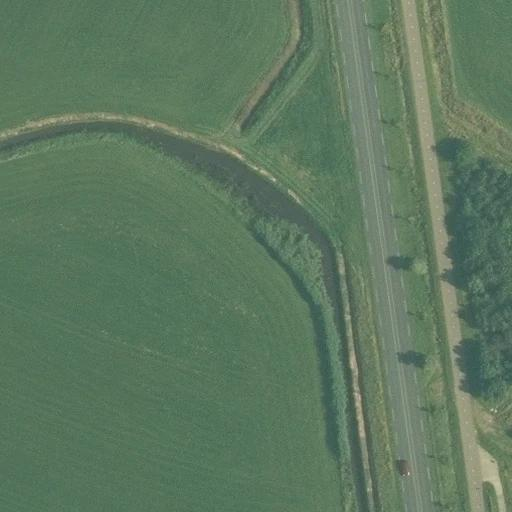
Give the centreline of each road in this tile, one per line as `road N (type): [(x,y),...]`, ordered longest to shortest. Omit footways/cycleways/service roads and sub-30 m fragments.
road 1 (primary): [(421,511),(350,0)]
road 2 (unclassified): [(471,455),(407,0)]
